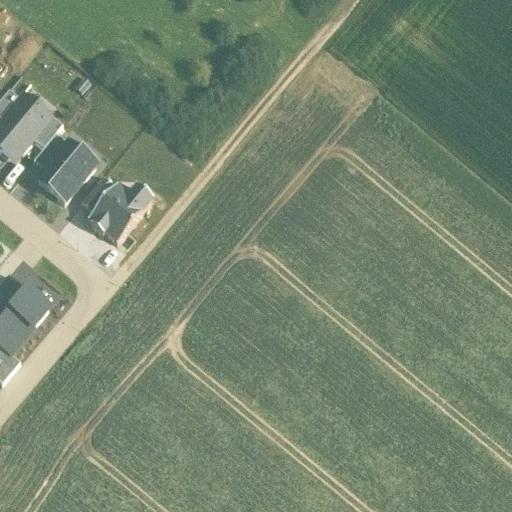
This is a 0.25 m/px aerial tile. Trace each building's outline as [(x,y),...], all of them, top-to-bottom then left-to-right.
[(0,104),(0,124),(18,103),(8,95),(0,104)] [(0,156),(15,169),(33,147),(53,123),(22,98),(18,103),(0,124),(0,156)] [(62,131),(53,123),(33,147),(43,154),(55,139),(62,131)] [(67,149),(55,139),(43,154),(32,167),(44,177),(67,149)] [(95,172),(67,149),(44,177),(38,185),(57,201),(56,203),(64,210),(95,172)] [(103,182),(80,210),(91,219),(114,191),(103,182)] [(115,190),(114,191),(91,219),(87,225),(92,229),(90,231),(102,241),(104,238),(116,249),(152,205),(135,191),(128,200),(115,190)] [(0,306),(11,315),(26,297),(7,281),(0,289),(0,306)] [(26,297),(11,315),(10,317),(32,334),(48,315),(26,297)] [(0,352),(10,361),(32,334),(10,317),(11,315),(0,306),(0,352)] [(20,368),(0,352),(0,387),(2,389),(20,368)]
